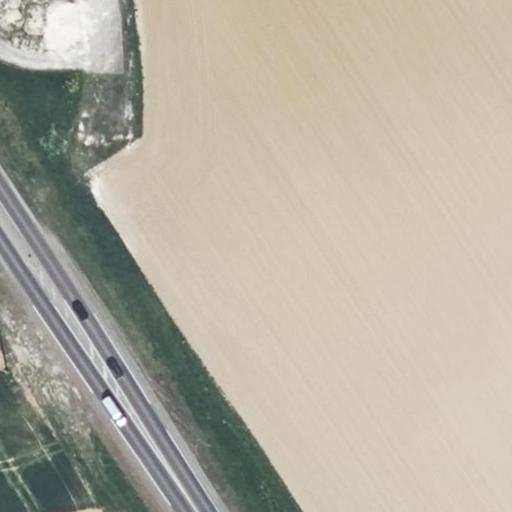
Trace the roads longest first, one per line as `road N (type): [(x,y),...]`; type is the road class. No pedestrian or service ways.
road 1 (primary): [(185,497),(112,351),(0,181)]
road 2 (primary): [(0,233),(185,497)]
